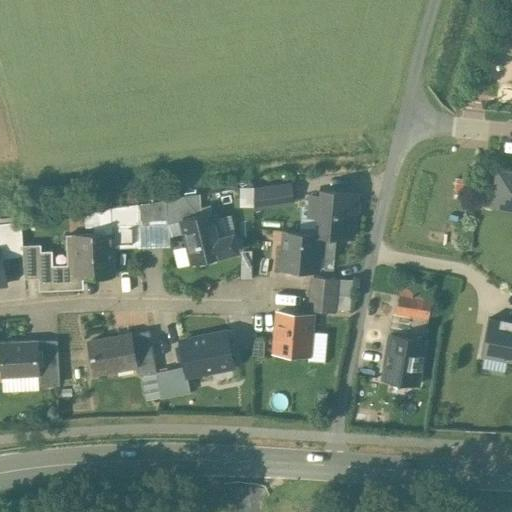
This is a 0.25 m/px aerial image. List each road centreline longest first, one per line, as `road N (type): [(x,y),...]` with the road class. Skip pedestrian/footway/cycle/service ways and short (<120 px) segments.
road 1 (residential): [(330,467),(404,126)]
road 2 (secondary): [(330,467),(161,458),(0,471)]
road 3 (residential): [(0,311),(238,301)]
road 4 (secondary): [(511,475),(330,467)]
road 5 (residential): [(404,126),(439,0)]
